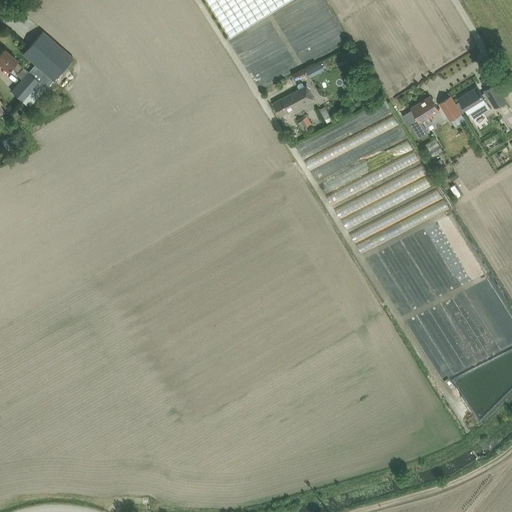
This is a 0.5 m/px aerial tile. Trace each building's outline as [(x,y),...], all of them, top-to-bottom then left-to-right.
[(205,0),(228,37),(288,0),(205,0)] [(72,57),(50,37),(42,31),(23,53),(35,64),(28,71),(16,61),(17,60),(4,48),(0,52),(0,63),(8,70),(9,69),(10,69),(12,67),(17,72),(16,74),(21,79),(11,91),(19,97),(29,106),(72,57)] [(321,63),(306,71),(310,77),(324,69),(321,63)] [(496,82),(484,90),(485,92),(490,99),(495,107),(507,100),(503,95),(496,82)] [(298,86),(299,89),(275,102),(282,115),(313,98),(306,85),(304,87),(302,83),(301,83),(298,84),(298,86)] [(477,86),(458,97),(460,101),(466,109),(468,113),(471,117),(482,111),(483,112),(490,108),(486,102),(487,102),(486,101),(482,94),(477,86)] [(411,107),(421,122),(440,110),(430,95),(411,107)] [(451,95),(439,102),(450,120),(451,120),(462,113),(461,112),(456,103),(451,95)] [(460,101),(456,103),(461,112),(466,109),(460,101)] [(325,107),(320,110),(325,120),(330,117),(325,107)] [(462,113),(451,120),(455,126),(466,120),(462,113)] [(307,117),(298,122),(302,129),(302,130),(311,124),(307,117)] [(11,149),(21,144),(16,136),(7,141),(11,149)] [(428,168),(338,208),(343,218),(433,178),(428,168)] [(442,192),(390,216),(394,225),(446,201),(442,192)]
